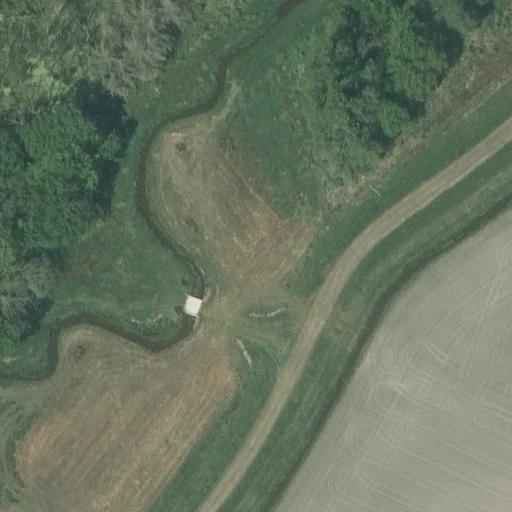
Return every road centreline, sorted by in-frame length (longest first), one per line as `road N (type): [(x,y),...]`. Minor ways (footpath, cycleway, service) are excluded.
road 1 (track): [(511,125),(366,241),(342,271),(259,431),(204,511)]
road 2 (track): [(78,236),(183,305)]
